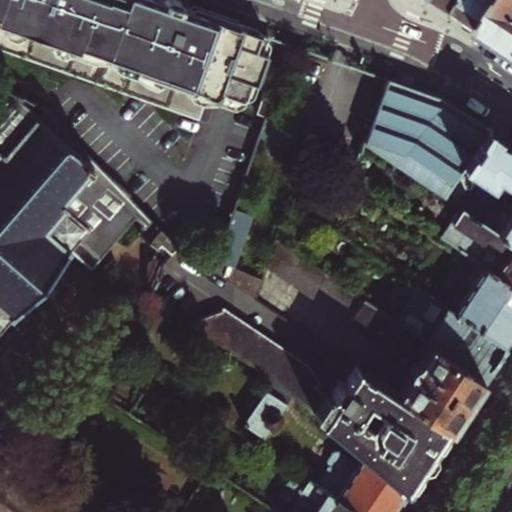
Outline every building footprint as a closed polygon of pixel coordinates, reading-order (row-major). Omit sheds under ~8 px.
[(247,94),(250,91),(265,46),(266,43),(263,40),(264,35),(257,27),(255,26),(247,24),(240,26),(235,24),(230,18),(198,6),(189,8),(185,7),(186,4),(183,0),(0,0),(0,31),(6,34),(18,32),(19,28),(45,37),(44,41),(53,50),(60,53),(74,52),(90,58),(103,57),(110,65),(131,72),(137,79),(148,83),(158,81),(160,77),(187,87),(185,91),(192,99),(203,102),(214,101),(222,104),(227,103),(234,102),(237,93),(244,95),(247,94)] [(432,0),(445,8),(454,14),(463,0),(432,0)] [(463,0),(454,14),(461,19),(482,33),(504,0),(463,0)] [(511,0),(504,0),(482,33),(502,47),(511,53),(511,0)] [(442,193),(458,171),(462,164),(486,128),(438,96),(386,77),(362,140),(442,193)] [(0,327),(31,293),(34,296),(33,297),(35,299),(56,277),(53,275),(52,276),(48,273),(70,248),(89,264),(130,216),(136,222),(133,226),(163,251),(166,247),(177,256),(182,251),(50,115),(25,98),(0,88),(0,327)] [(263,95),(257,112),(265,115),(277,119),(283,102),(263,95)] [(453,201),(511,240),(511,144),(486,128),(462,164),(503,192),(511,190),(511,188),(511,205),(507,212),(501,208),(497,214),(493,212),(487,213),(459,194),(467,182),(467,176),(458,171),(442,193),(453,201)] [(484,264),(511,282),(511,240),(453,201),(435,230),(484,264)] [(251,213),(232,206),(212,263),(211,267),(252,295),(259,275),(233,265),(251,213)] [(368,300),(274,236),(264,264),(386,346),(401,323),(368,300)] [(454,310),(503,344),(511,330),(511,282),(484,264),(454,310)] [(428,342),(481,377),(493,360),(503,344),(454,310),(416,284),(413,288),(408,289),(404,295),(404,302),(402,304),(394,300),(388,306),(384,304),(387,301),(373,293),(368,300),(401,323),(428,342)] [(273,378),(304,362),(220,305),(218,307),(185,319),(273,378)] [(395,392),(446,429),(465,401),(481,377),(428,342),(416,361),(411,362),(407,367),(407,375),(395,392)] [(364,454),(405,490),(418,472),(436,445),(379,407),(370,420),(371,426),(375,429),(372,434),(366,431),(365,422),(352,414),(324,396),(308,385),(314,382),(304,362),(273,378),(290,392),(364,454)] [(379,407),(436,445),(441,437),(446,429),(395,392),(354,364),(344,379),(343,383),(364,396),(379,407)] [(242,422),(263,436),(271,425),(276,426),(281,419),(279,414),(287,403),(284,401),(290,392),(273,378),(242,422)] [(352,414),(364,396),(343,383),(341,381),(333,393),(324,396),(352,414)] [(1,420),(22,438),(41,416),(35,411),(22,426),(7,414),(1,420)] [(0,463),(22,438),(1,420),(0,421),(0,463)] [(315,483),(359,511),(390,511),(392,509),(405,490),(364,454),(357,465),(337,451),(332,451),(326,460),(328,464),(326,468),(323,466),(320,467),(316,473),(316,476),(319,478),(315,483)] [(359,511),(315,483),(295,470),(287,482),(301,492),(288,511),(359,511)]
